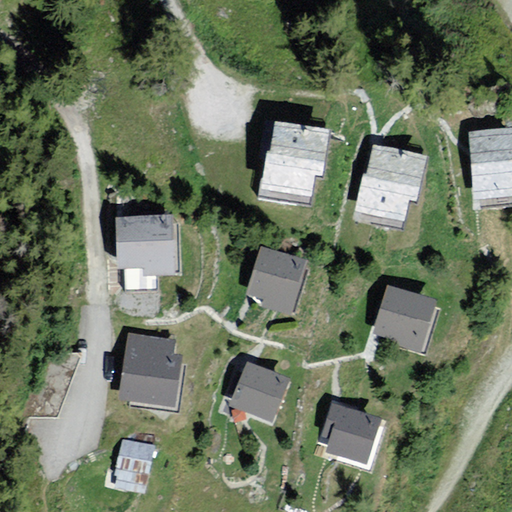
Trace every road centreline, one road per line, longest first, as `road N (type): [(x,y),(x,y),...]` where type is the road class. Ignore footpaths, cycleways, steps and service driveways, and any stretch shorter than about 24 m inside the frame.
road 1 (residential): [(78,444),(103,292),(78,128),(22,50),(0,37)]
road 2 (track): [(511,374),(426,511)]
